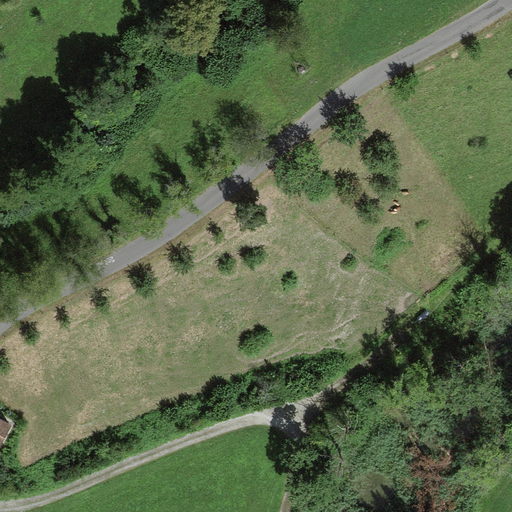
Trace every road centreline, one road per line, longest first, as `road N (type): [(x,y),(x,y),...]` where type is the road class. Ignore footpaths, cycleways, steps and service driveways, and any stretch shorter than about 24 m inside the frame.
road 1 (unclassified): [(0,322),(154,239),(336,101),(508,0)]
road 2 (track): [(0,502),(66,486),(243,415),(280,415),(294,430),(278,511)]
road 3 (track): [(294,430),(437,306)]
